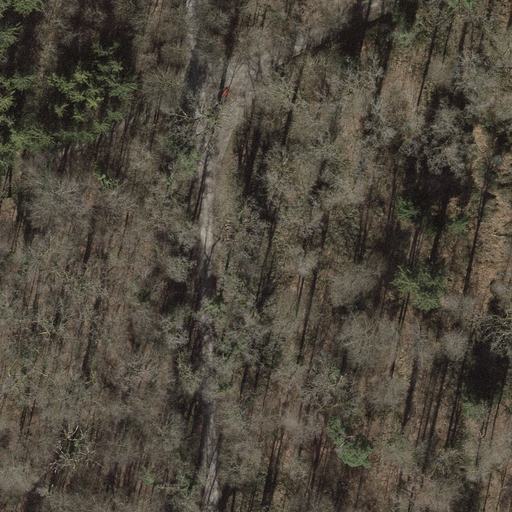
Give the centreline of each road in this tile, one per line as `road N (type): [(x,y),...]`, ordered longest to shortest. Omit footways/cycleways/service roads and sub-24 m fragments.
road 1 (track): [(195,0),(216,511)]
road 2 (track): [(0,172),(201,78)]
road 3 (track): [(395,0),(201,78)]
